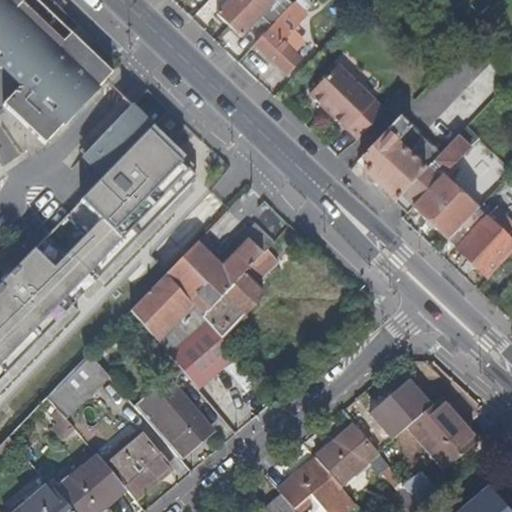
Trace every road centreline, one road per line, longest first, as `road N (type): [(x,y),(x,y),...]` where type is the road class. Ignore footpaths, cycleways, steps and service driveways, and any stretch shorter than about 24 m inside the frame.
road 1 (secondary): [(436,299),(118,0)]
road 2 (residential): [(187,511),(436,299)]
